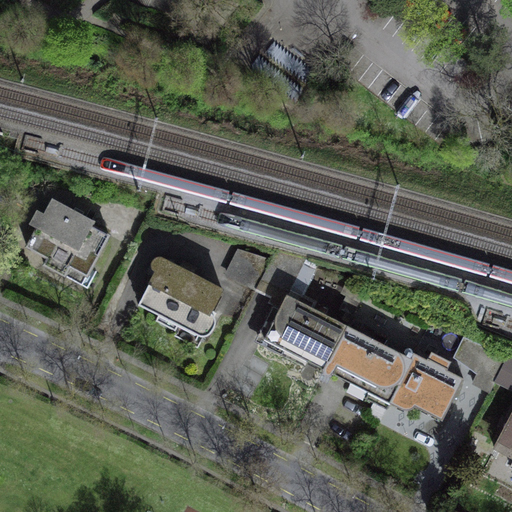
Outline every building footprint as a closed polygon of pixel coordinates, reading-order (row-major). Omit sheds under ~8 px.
[(94,221),(52,199),(44,214),(37,210),(30,223),(37,227),(26,247),(47,257),(43,264),(64,276),(70,266),(87,275),(108,235),(91,226),(94,221)] [(255,291),(260,281),(271,260),(242,250),(228,277),(255,291)] [(305,260),(275,251),(271,260),(260,281),(274,288),(286,294),(288,295),(305,260)] [(161,258),(154,259),(147,272),(153,275),(138,304),(158,315),(155,320),(175,330),(178,325),(198,336),(204,336),(207,335),(209,334),(212,331),(213,327),(214,323),(214,317),(209,314),(222,289),(161,258)] [(346,325),(288,295),(286,294),(279,309),(272,305),(255,341),(281,355),(285,349),(324,369),(346,325)] [(411,358),(346,325),(324,369),(369,392),(366,398),(386,408),(389,402),(411,358)] [(508,356),(463,337),(452,357),(477,373),(472,382),(490,391),(497,377),(508,356)] [(412,409),(415,406),(442,419),(463,378),(446,370),(451,361),(431,351),(427,360),(414,353),(411,358),(389,402),(403,410),(407,410),(410,410),(412,409)] [(497,377),(511,384),(511,357),(508,356),(497,377)] [(511,414),(494,448),(511,457),(511,463),(510,467),(511,467),(511,414)]
